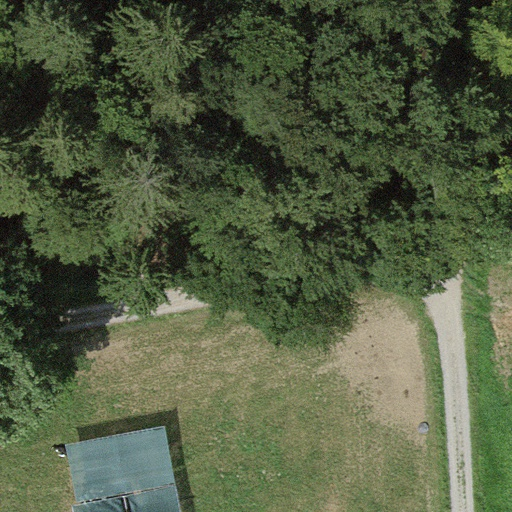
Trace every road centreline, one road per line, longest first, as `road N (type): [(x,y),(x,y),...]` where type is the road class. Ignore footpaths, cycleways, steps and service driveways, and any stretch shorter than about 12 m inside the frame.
road 1 (track): [(451,231),(0,314)]
road 2 (track): [(457,511),(451,231),(511,216)]
